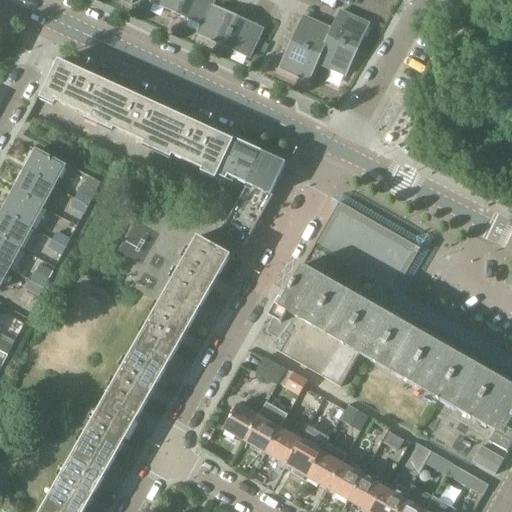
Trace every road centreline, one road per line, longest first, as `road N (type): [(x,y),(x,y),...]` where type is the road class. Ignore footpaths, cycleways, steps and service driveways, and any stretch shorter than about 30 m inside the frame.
road 1 (residential): [(162,452),(337,151)]
road 2 (tertiary): [(337,151),(52,22)]
road 3 (tertiary): [(511,237),(337,151)]
road 4 (residential): [(337,151),(424,0)]
road 5 (residential): [(162,452),(266,511)]
